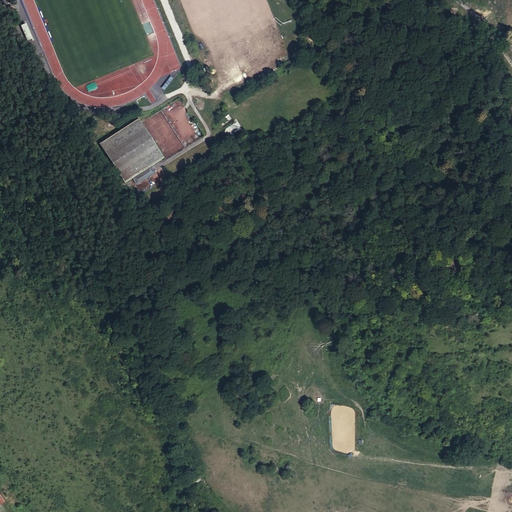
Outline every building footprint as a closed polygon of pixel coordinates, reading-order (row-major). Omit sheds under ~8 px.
[(27,24),(21,26),(28,41),(34,39),(27,24)] [(148,166),(160,158),(134,118),(116,130),(95,144),(121,183),(129,178),(148,166)] [(148,166),(129,178),(132,184),(137,181),(141,178),(142,179),(152,172),(148,166)] [(368,405),(365,409),(375,417),(378,413),(368,405)] [(375,417),(365,409),(362,413),(372,420),(375,417)]
